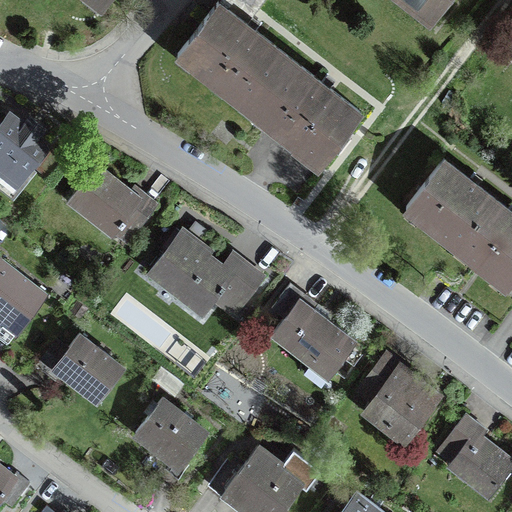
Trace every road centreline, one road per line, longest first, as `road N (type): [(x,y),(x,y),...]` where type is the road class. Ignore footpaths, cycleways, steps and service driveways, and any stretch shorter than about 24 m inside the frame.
road 1 (residential): [(85,101),(318,244),(511,390)]
road 2 (track): [(511,0),(318,244)]
road 3 (residential): [(120,511),(0,422)]
road 4 (residential): [(85,101),(167,0)]
